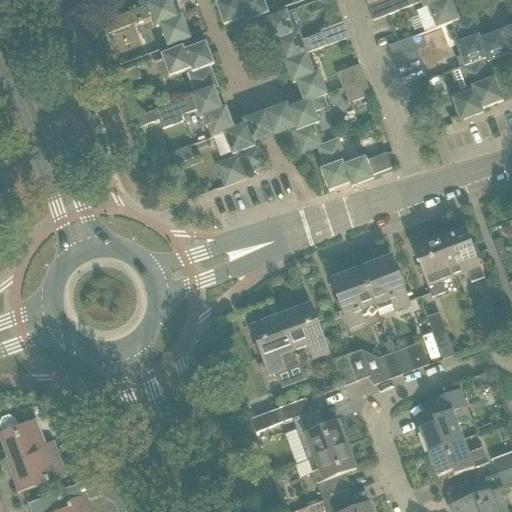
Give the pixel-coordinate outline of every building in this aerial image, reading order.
[(135,0),(139,9),(146,7),(147,8),(153,5),(165,0),(135,0)] [(182,17),(178,19),(170,0),(165,0),(153,5),(147,8),(154,30),(159,28),(167,48),(190,39),(182,17)] [(263,0),(218,0),(219,3),(215,4),(223,27),(245,19),(246,23),(269,15),(267,10),(263,0)] [(395,14),(394,13),(389,0),(381,0),(366,6),(372,22),(395,14)] [(450,0),(446,0),(445,0),(389,0),(394,13),(419,4),(422,10),(416,13),(424,33),(435,29),(458,20),(450,0)] [(294,34),(293,31),(286,13),(264,21),(272,44),(276,42),(284,61),(325,46),(348,37),(343,23),(320,31),(321,34),(301,42),(298,32),(294,34)] [(479,38),(483,36),(474,14),(458,20),(435,29),(424,33),(424,34),(452,24),(460,44),(455,46),(463,67),(458,68),(458,69),(463,67),(482,61),(487,59),(479,38)] [(109,35),(128,27),(124,15),(104,23),(109,35)] [(306,55),(349,39),(348,37),(325,46),(284,61),(292,85),(296,83),(304,103),(309,101),(331,93),(328,86),(324,88),(319,74),(314,75),(306,55)] [(392,58),(415,49),(411,39),(388,47),(392,58)] [(192,98),(218,88),(210,67),(214,65),(206,43),(184,51),(183,47),(160,55),(169,78),(190,70),(191,73),(187,74),(195,95),(191,97),(192,98)] [(396,69),(419,60),(415,49),(392,58),(396,69)] [(401,84),(424,76),(419,60),(396,69),(401,84)] [(494,80),(490,81),(482,61),(463,67),(458,69),(467,94),(452,100),(459,118),(460,122),(483,114),(481,110),(503,102),(494,80)] [(359,66),(336,75),(341,89),(365,80),(359,66)] [(122,86),(139,79),(135,67),(117,74),(122,86)] [(371,96),(368,88),(365,80),(341,89),(347,105),(371,96)] [(223,135),(234,130),(226,108),(222,110),(214,90),(218,88),(192,98),(155,112),(159,121),(162,130),(183,122),(181,118),(197,112),(200,119),(204,118),(212,139),(223,135)] [(323,97),(331,94),(331,93),(309,101),(304,103),(287,110),(295,131),(292,132),(300,155),(316,149),(321,146),(338,140),(337,139),(320,145),(313,126),(318,124),(314,113),(327,108),(323,97)] [(155,112),(135,119),(135,120),(139,129),(159,121),(155,112)] [(424,131),(434,128),(429,113),(419,117),(424,131)] [(254,146),(253,143),(246,125),(234,130),(223,135),(212,139),(211,139),(222,135),(231,157),(235,155),(236,157),(216,165),(224,188),(247,179),(245,175),(266,167),(258,145),(254,146)] [(365,158),(347,165),(338,140),(321,146),(316,149),(324,169),(320,171),(328,193),(392,169),(386,154),(367,162),(365,158)] [(174,166),(193,159),(188,147),(169,155),(174,166)] [(470,284),(484,279),(466,230),(439,240),(455,279),(467,275),(470,284)] [(441,285),(455,279),(439,240),(413,250),(432,300),(445,295),(441,285)] [(500,261),(507,259),(500,240),(493,243),(500,261)] [(410,308),(398,277),(391,258),(361,270),(377,313),(391,308),(394,314),(410,308)] [(362,319),(377,313),(361,270),(331,281),(350,331),(365,326),(362,319)] [(501,289),(487,295),(497,319),(510,314),(501,289)] [(328,355),(317,325),(310,306),(281,317),(294,354),(307,349),(312,361),(328,355)] [(437,313),(425,318),(435,344),(448,339),(437,313)] [(299,365),(294,354),(281,317),(251,328),(269,376),(284,370),(299,365)] [(429,366),(422,347),(420,344),(393,354),(402,376),(429,366)] [(393,354),(379,360),(360,351),(346,356),(356,383),(370,378),(374,387),(402,376),(393,354)] [(343,388),(356,383),(346,356),(334,361),(343,388)] [(471,419),(467,409),(460,391),(428,403),(434,419),(428,421),(430,426),(419,430),(428,454),(462,441),(456,425),(471,419)] [(282,424),(292,420),(310,413),(305,400),(277,411),(282,424)] [(317,412),(322,410),(321,409),(310,413),(292,420),(308,462),(314,459),(347,447),(337,422),(323,427),(317,412)] [(17,427),(15,421),(9,417),(2,420),(0,425),(0,427),(2,433),(0,433),(0,441),(7,460),(10,460),(15,473),(10,475),(18,494),(44,485),(44,486),(67,477),(54,442),(38,448),(32,434),(40,431),(36,420),(17,427)] [(483,450),(467,456),(462,441),(428,454),(437,478),(448,474),(450,479),(488,465),(483,450)] [(342,476),(356,471),(347,447),(314,459),(319,471),(312,474),(323,502),(348,493),(342,476)] [(497,477),(511,471),(511,452),(491,461),(497,477)] [(502,489),(511,484),(511,471),(497,477),(502,489)] [(52,511),(92,511),(89,502),(101,498),(114,506),(121,503),(118,496),(119,496),(115,484),(105,476),(96,479),(47,498),(52,511)] [(507,511),(498,489),(449,508),(450,511),(507,511)] [(371,511),(368,504),(354,509),(348,493),(323,502),(326,511),(371,511)]
